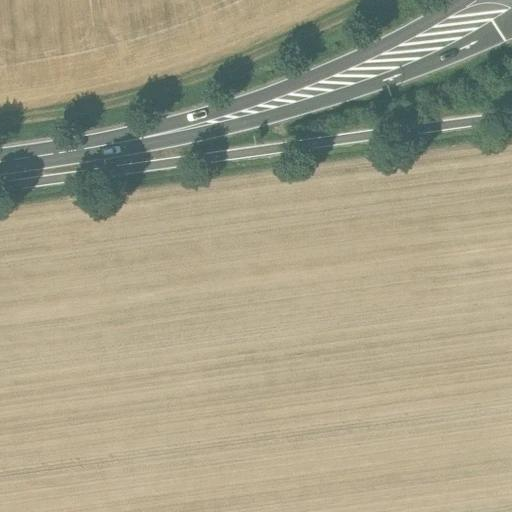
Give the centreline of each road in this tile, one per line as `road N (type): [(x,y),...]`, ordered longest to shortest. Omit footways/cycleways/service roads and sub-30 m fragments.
road 1 (secondary): [(0,162),(323,92),(433,44),(507,0)]
road 2 (track): [(0,109),(121,92),(237,57),(361,0)]
